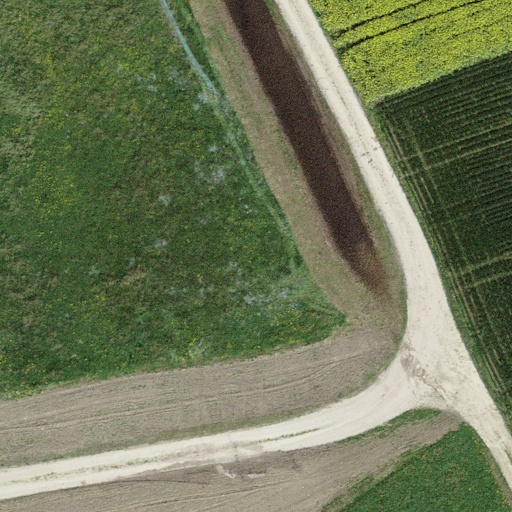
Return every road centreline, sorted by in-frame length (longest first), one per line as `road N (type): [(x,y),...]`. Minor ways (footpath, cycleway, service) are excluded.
road 1 (track): [(511,504),(453,386),(400,235),(283,0)]
road 2 (track): [(453,386),(0,488)]
